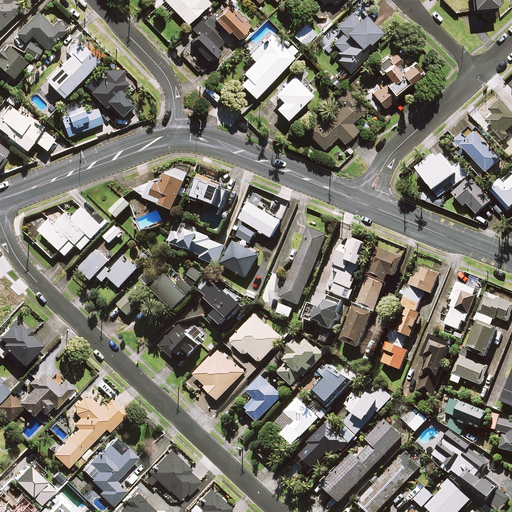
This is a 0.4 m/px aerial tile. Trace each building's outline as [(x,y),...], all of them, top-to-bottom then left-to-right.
[(0,0),(0,29),(22,7),(14,0),(0,0)] [(165,0),(188,23),(211,1),(209,0),(165,0)] [(495,4),(495,0),(471,0),(472,12),(494,10),(494,4),(495,4)] [(249,27),(228,4),(215,16),(228,31),(231,29),(238,37),(249,27)] [(320,10),(310,21),(322,32),(332,22),(320,10)] [(32,34),(48,50),(68,30),(58,21),(53,26),(39,11),(17,32),(25,41),(32,34)] [(370,46),(368,44),(381,31),(363,14),(357,20),(350,13),(336,27),(342,33),(332,44),(343,55),(337,61),(349,73),(368,53),(365,51),(370,46)] [(223,41),(202,19),(193,28),(199,34),(192,41),(210,59),(220,50),(217,47),(223,41)] [(317,33),(306,24),(295,36),(305,45),(317,33)] [(270,34),(249,55),(260,66),(251,74),(264,88),(294,58),(270,34)] [(46,78),(64,96),(100,60),(80,39),(70,49),(73,52),(46,78)] [(24,52),(38,59),(44,48),(30,41),(24,52)] [(0,55),(0,63),(14,76),(28,60),(10,45),(5,50),(2,47),(0,49),(0,55)] [(383,72),(390,82),(379,89),(379,88),(372,93),(383,109),(397,100),(393,94),(418,75),(410,65),(405,68),(395,55),(388,60),(386,58),(374,67),(380,74),(383,72)] [(104,68),(104,69),(93,80),(97,85),(91,90),(106,106),(108,105),(122,119),(136,106),(124,94),(126,92),(123,90),(129,84),(124,78),(125,69),(104,68)] [(309,95),(291,77),(273,95),(281,102),(274,109),(285,120),(309,95)] [(335,101),(341,106),(323,124),(318,118),(304,132),(322,150),(336,137),(343,145),(358,130),(352,123),(365,109),(346,90),(335,101)] [(495,131),(491,134),(498,142),(502,138),(504,140),(508,136),(505,132),(511,126),(511,111),(501,100),(490,110),(493,113),(485,119),(495,131)] [(7,133),(28,148),(45,125),(30,114),(28,117),(10,103),(1,115),(2,116),(0,118),(0,126),(7,132),(7,133)] [(62,117),(69,136),(104,122),(98,107),(87,112),(85,108),(77,111),(76,108),(68,112),(69,114),(62,117)] [(471,127),(455,143),(460,149),(463,146),(488,173),(502,160),(471,127)] [(37,141),(47,149),(55,138),(45,130),(37,141)] [(0,142),(0,165),(8,156),(6,155),(10,150),(0,142)] [(437,199),(467,175),(457,163),(451,168),(441,155),(436,158),(434,156),(416,170),(433,191),(432,193),(437,199)] [(177,169),(167,172),(162,183),(158,180),(142,187),(134,190),(137,192),(147,197),(146,198),(173,210),(180,194),(184,196),(187,190),(183,188),(189,174),(177,169)] [(500,202),(494,208),(500,214),(507,208),(509,211),(511,207),(511,169),(511,170),(490,191),(500,202)] [(224,208),(230,192),(226,190),(227,187),(215,182),(215,180),(200,174),(192,196),(224,208)] [(492,201),(471,177),(452,193),(464,206),(467,203),(477,214),(492,201)] [(131,205),(124,198),(111,211),(118,218),(131,205)] [(282,222),(250,203),(240,219),(272,238),(282,222)] [(67,213),(64,216),(57,209),(45,214),(51,219),(40,231),(67,256),(77,245),(83,250),(109,223),(106,220),(101,225),(83,208),(73,218),(67,213)] [(197,228),(180,221),(171,243),(202,255),(200,258),(217,265),(224,246),(211,240),(212,238),(196,232),(197,228)] [(256,232),(243,225),(237,236),(250,243),(256,232)] [(124,235),(116,226),(105,236),(111,243),(119,235),(121,238),(124,235)] [(327,235),(309,228),(281,297),(299,304),(327,235)] [(345,296),(351,298),(358,279),(355,278),(358,272),(364,256),(361,255),(366,243),(353,238),(350,247),(341,244),(333,264),(335,265),(330,279),(332,280),(330,287),(332,288),(331,291),(325,289),(325,291),(314,287),(308,302),(310,303),(304,318),(313,321),(314,319),(323,322),(322,325),(333,329),(345,296)] [(260,255),(235,241),(222,264),(247,277),(260,255)] [(405,258),(378,247),(367,275),(369,276),(358,304),(375,310),(390,273),(398,276),(405,258)] [(109,276),(112,273),(106,267),(111,262),(98,249),(80,268),(92,280),(97,276),(103,282),(109,276)] [(112,273),(109,276),(121,288),(139,269),(130,261),(127,264),(123,261),(112,272),(112,273)] [(205,274),(195,266),(189,274),(198,282),(205,274)] [(403,321),(400,320),(397,328),(393,327),(389,337),(390,338),(389,342),(387,341),(384,349),(386,350),(382,362),(401,368),(408,349),(404,348),(409,335),(412,336),(421,312),(417,311),(423,295),(425,296),(428,291),(431,293),(439,274),(421,267),(417,278),(413,276),(401,305),(408,308),(403,321)] [(155,279),(149,272),(141,279),(148,286),(155,279)] [(178,285),(167,274),(152,289),(174,310),(194,289),(184,279),(178,285)] [(236,319),(233,317),(244,305),(228,291),(226,293),(210,279),(202,289),(210,296),(208,298),(220,308),(216,312),(209,321),(224,333),(236,319)] [(453,306),(446,324),(447,324),(445,330),(457,335),(463,320),(466,321),(478,290),(458,282),(449,304),(453,306)] [(142,303),(131,291),(118,303),(129,315),(142,303)] [(480,353),(486,356),(497,330),(491,327),(495,316),(508,321),(511,311),(511,302),(498,297),(496,302),(485,297),(475,320),(478,321),(467,348),(464,347),(451,380),(459,383),(462,377),(481,384),(489,366),(477,361),(480,353)] [(0,320),(11,309),(0,298),(0,320)] [(373,313),(356,306),(343,340),(360,346),(373,313)] [(282,338),(255,314),(231,342),(246,355),(249,352),(261,362),(282,338)] [(29,333),(30,331),(24,326),(23,327),(13,318),(0,331),(0,355),(1,357),(8,350),(22,364),(41,343),(29,333)] [(201,344),(180,325),(161,346),(182,365),(201,344)] [(424,357),(428,358),(421,378),(422,379),(418,391),(432,397),(451,342),(432,335),(424,357)] [(287,350),(290,353),(283,360),(287,363),(278,372),(292,385),(303,374),(305,376),(327,352),(318,345),(315,348),(305,339),(301,344),(297,340),(287,350)] [(244,373),(218,349),(195,375),(206,385),(205,387),(218,400),(244,373)] [(353,381),(342,371),(339,374),(330,365),(323,372),(328,378),(313,393),(328,407),(353,381)] [(511,369),(500,402),(511,407),(511,369)] [(1,384),(3,382),(0,379),(0,412),(9,421),(23,407),(32,415),(38,408),(44,413),(52,405),(55,408),(74,388),(65,379),(57,386),(42,372),(36,378),(35,376),(28,382),(30,384),(33,387),(19,402),(13,396),(1,384)] [(251,414),(244,420),(251,426),(257,420),(258,421),(283,396),(263,376),(248,391),(255,398),(245,408),(251,414)] [(364,399),(353,392),(346,404),(349,406),(348,409),(354,412),(344,423),(347,426),(341,432),(329,421),(309,443),(312,445),(303,455),(314,466),(328,451),(334,456),(341,448),(343,450),(378,412),(379,413),(394,397),(383,387),(374,396),(370,392),(364,399)] [(100,407),(87,394),(72,410),(79,417),(73,423),(78,428),(53,454),(67,467),(105,428),(108,431),(125,413),(109,398),(100,407)] [(446,412),(452,414),(448,426),(461,435),(466,423),(481,429),(487,411),(451,397),(446,412)] [(316,400),(309,407),(299,398),(278,422),(287,431),(285,433),(295,442),(300,437),(301,438),(320,417),(323,420),(330,413),(316,400)] [(427,419),(413,406),(402,418),(416,431),(427,419)] [(496,430),(500,413),(490,411),(487,428),(496,430)] [(321,482),(323,484),(341,501),(400,439),(404,442),(408,438),(387,417),(366,438),(370,442),(355,458),(351,454),(329,478),(327,476),(321,482)] [(511,420),(501,418),(498,430),(505,432),(500,448),(511,451),(511,420)] [(484,464),(488,459),(450,431),(433,454),(447,465),(445,469),(450,473),(453,469),(463,477),(461,480),(501,510),(511,497),(485,478),(492,469),(484,464)] [(120,454),(108,443),(89,462),(99,471),(91,480),(101,490),(99,493),(111,505),(126,490),(115,480),(138,457),(127,447),(120,454)] [(190,468),(169,450),(149,472),(179,500),(186,493),(188,494),(199,481),(188,471),(190,468)] [(377,511),(422,465),(407,451),(372,488),(369,485),(362,491),(366,495),(359,502),(369,511),(377,511)] [(54,489),(28,464),(14,479),(40,504),(54,489)] [(442,487),(444,488),(435,497),(425,487),(414,498),(423,507),(425,505),(432,511),(459,511),(471,500),(459,488),(449,479),(442,487)] [(98,495),(90,487),(82,495),(90,503),(98,495)] [(230,508),(209,488),(189,510),(190,511),(231,511),(229,509),(230,508)] [(122,499),(125,502),(115,511),(149,511),(153,509),(135,491),(131,495),(128,492),(122,499)] [(25,511),(7,493),(0,499),(0,511),(25,511)] [(71,511),(59,500),(48,511),(71,511)]
